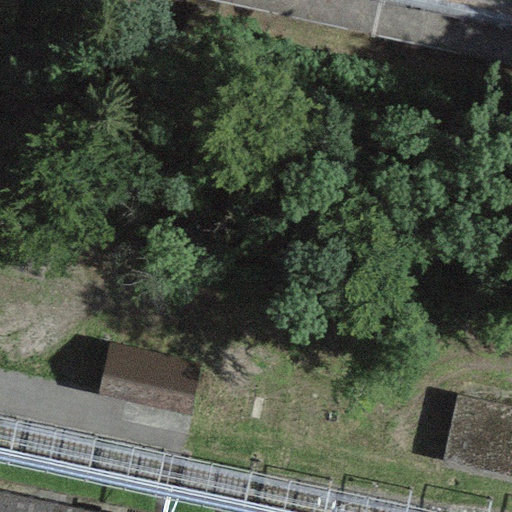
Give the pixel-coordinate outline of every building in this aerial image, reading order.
[(511,0),(212,0),(511,65),(511,0)] [(216,20),(187,14),(182,37),(166,33),(155,83),(201,93),(216,20)] [(100,389),(191,410),(205,347),(175,340),(171,356),(111,343),(100,389)] [(511,425),(503,423),(450,412),(447,427),(420,420),(413,453),(511,475),(511,425)] [(97,511),(0,491),(0,511),(97,511)]
